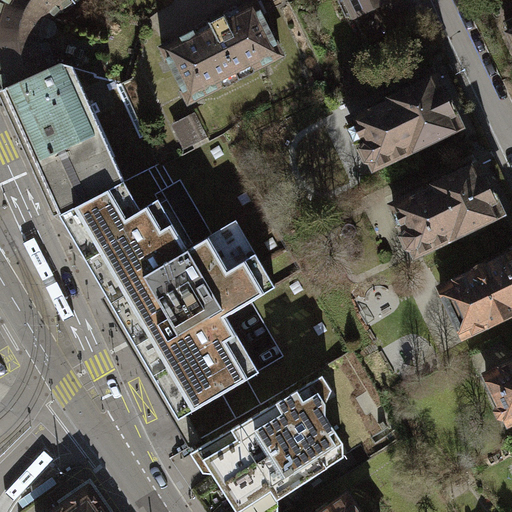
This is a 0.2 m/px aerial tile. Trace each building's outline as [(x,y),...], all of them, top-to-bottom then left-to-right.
[(72,1),(71,0),(0,0),(0,84),(4,94),(58,69),(48,45),(51,42),(55,35),(54,28),(51,22),(59,11),(72,1)] [(354,16),(388,0),(338,0),(346,16),(353,13),(354,16)] [(388,0),(354,16),(367,43),(412,21),(401,0),(388,0)] [(255,2),(162,48),(189,102),(282,55),(255,2)] [(511,18),(499,25),(505,36),(511,51),(511,18)] [(58,69),(4,94),(39,168),(57,221),(74,214),(104,196),(122,187),(73,70),(58,69)] [(355,124),(377,171),(461,132),(460,130),(462,123),(457,113),(451,111),(440,86),(437,87),(433,80),(388,101),(391,108),(355,124)] [(395,215),(417,261),(501,222),(501,220),(502,214),(498,204),(492,201),(480,176),(477,178),(474,170),(428,191),(431,198),(395,215)] [(57,221),(173,420),(190,411),(245,378),(255,372),(238,343),(226,323),(278,293),(258,258),(238,222),(185,252),(175,235),(157,203),(138,214),(122,187),(104,196),(74,214),(57,221)] [(469,284),(444,296),(465,341),(511,319),(511,254),(465,277),(469,284)] [(511,373),(511,375),(488,387),(509,432),(511,430),(511,366),(509,367),(511,373)] [(323,372),(194,453),(204,469),(214,469),(240,511),(271,511),(279,507),(279,494),(345,453),(344,438),(326,412),(328,400),(332,386),(323,372)] [(103,511),(85,486),(47,511),(103,511)]
